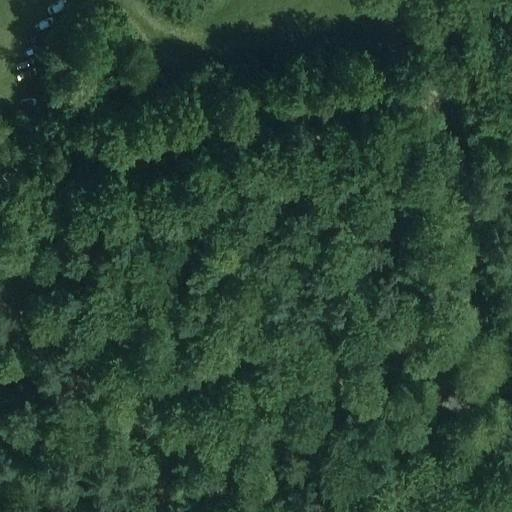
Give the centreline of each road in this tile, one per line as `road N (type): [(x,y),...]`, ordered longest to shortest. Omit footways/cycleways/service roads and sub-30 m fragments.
road 1 (tertiary): [(398,511),(454,402),(473,335),(477,258),(420,0)]
road 2 (track): [(473,59),(0,171)]
